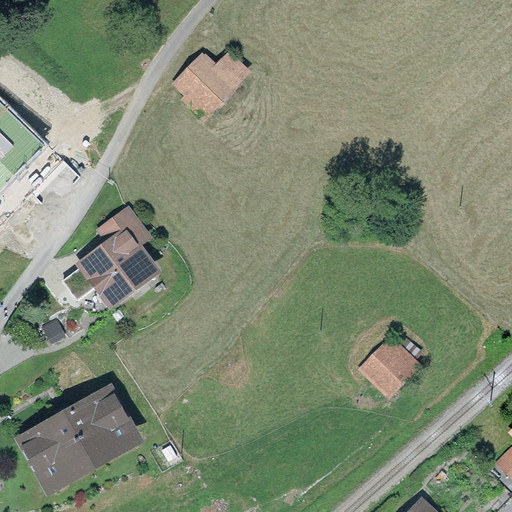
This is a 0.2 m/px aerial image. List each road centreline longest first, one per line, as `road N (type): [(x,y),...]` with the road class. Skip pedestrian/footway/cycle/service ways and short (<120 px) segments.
road 1 (unclassified): [(211,0),(170,44),(75,214),(0,317)]
road 2 (track): [(291,511),(491,350)]
